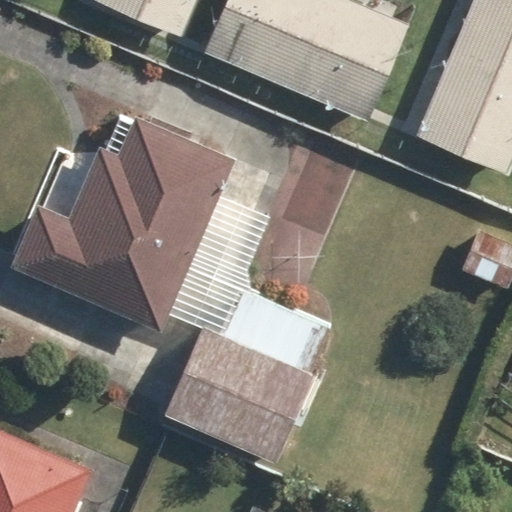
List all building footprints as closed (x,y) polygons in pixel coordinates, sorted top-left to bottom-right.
[(114,0),(187,31),(200,0),(114,0)] [(416,21),(366,0),(230,0),(210,46),(375,117),(416,21)] [(511,0),(479,0),(423,131),(511,168),(511,0)] [(170,327),(243,154),(143,112),(127,149),(106,140),(75,214),(46,202),(20,264),(170,327)] [(511,237),(482,225),(465,267),(511,286),(511,237)] [(231,330),(209,320),(171,408),(285,458),(324,370),(317,367),(336,324),(250,287),(231,330)] [(79,511),(100,463),(0,420),(0,511),(79,511)] [(284,511),(260,502),(255,511),(284,511)]
